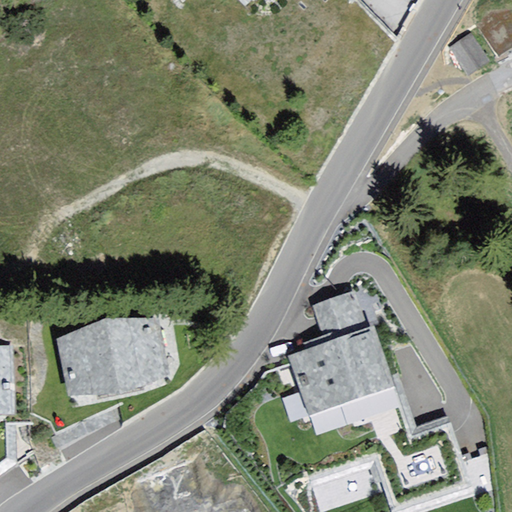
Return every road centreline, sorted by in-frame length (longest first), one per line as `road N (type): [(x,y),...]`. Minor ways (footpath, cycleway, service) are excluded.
road 1 (unclassified): [(21,511),(223,375),(272,314),(317,227)]
road 2 (unclassified): [(317,227),(442,0)]
road 3 (residential): [(317,227),(425,128),(511,70)]
